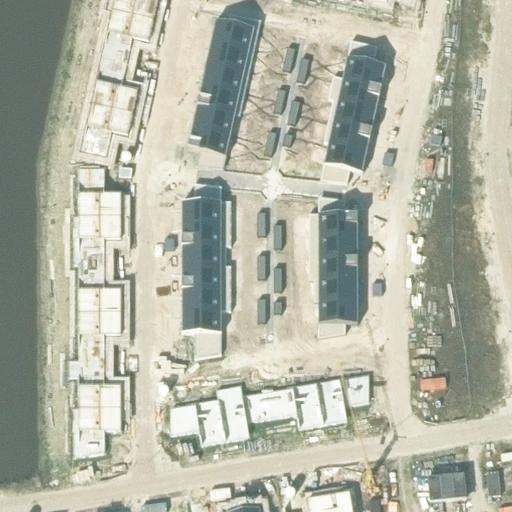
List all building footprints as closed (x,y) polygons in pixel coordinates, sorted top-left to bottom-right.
[(108,0),(106,11),(154,22),(159,0),(108,0)] [(111,13),(101,59),(128,65),(133,42),(149,45),(154,22),(106,11),(106,12),(111,13)] [(216,22),(211,44),(254,53),(261,23),(230,16),(228,25),(216,22)] [(333,78),(333,79),(381,90),(386,68),(374,65),(377,48),(351,43),(343,80),(333,78)] [(211,44),(206,65),(249,75),(254,53),(211,44)] [(287,49),(285,61),(293,62),(295,51),(287,49)] [(101,59),(90,106),(134,115),(139,92),(123,89),(128,65),(101,59)] [(301,60),(299,71),(307,73),(309,61),(301,60)] [(285,61),(282,72),(290,74),(293,62),(285,61)] [(206,65),(202,86),(245,96),(249,75),(206,65)] [(299,71),(296,83),(304,85),(307,73),(299,71)] [(333,79),(328,100),(376,111),(381,90),(333,79)] [(202,86),(197,107),(240,117),(245,96),(202,86)] [(278,91),(276,102),(284,104),(286,92),(278,91)] [(328,100),(328,101),(333,102),(328,122),(372,132),(376,111),(328,100)] [(276,102),(273,114),(281,116),(284,104),(276,102)] [(292,102),(290,114),(297,116),(300,104),(292,102)] [(90,106),(80,154),(107,160),(113,135),(129,139),(134,115),(90,106)] [(197,107),(192,129),(231,137),(235,117),(240,118),(240,117),(197,107)] [(290,114),(287,126),(295,127),(297,116),(290,114)] [(328,122),(324,143),(367,153),(372,132),(328,122)] [(192,129),(188,151),(199,153),(196,170),(223,172),(231,137),(192,129)] [(269,133),(266,145),(274,147),(277,135),(269,133)] [(285,135),(282,147),(290,149),(293,137),(285,135)] [(328,145),(320,183),(347,186),(350,172),(362,175),(367,153),(324,143),(323,144),(328,145)] [(266,145),(264,157),(272,158),(274,147),(266,145)] [(77,218),(73,218),(73,219),(122,219),(122,195),(105,195),(105,170),(77,170),(77,218)] [(194,204),(182,204),(182,226),(231,226),(231,204),(221,204),(221,189),(194,186),(194,204)] [(318,216),(308,216),(308,239),(358,239),(358,216),(345,216),(345,202),(318,199),(318,216)] [(266,214),(257,214),(257,226),(266,226),(266,214)] [(73,219),(73,267),(105,267),(105,243),(122,243),(122,219),(73,219)] [(231,226),(182,226),(182,248),(231,248),(231,226)] [(266,226),(257,226),(257,238),(266,238),(266,226)] [(282,227),(274,227),(274,239),(282,239),(282,227)] [(282,239),(274,239),(274,251),(282,251),(282,239)] [(358,239),(308,239),(308,260),(358,260),(358,239)] [(231,248),(182,248),(182,269),(231,269),(231,268),(226,268),(226,249),(231,249),(231,248)] [(266,257),(257,257),(258,269),(266,269),(266,257)] [(358,260),(308,260),(308,282),(358,282),(358,260)] [(105,267),(73,267),(73,268),(77,268),(77,315),(122,315),(122,291),(105,291),(105,267)] [(231,269),(182,269),(182,291),(231,291),(231,269)] [(266,269),(258,269),(258,282),(266,282),(266,269)] [(282,270),(274,270),(274,282),(282,282),(282,270)] [(282,282),(274,282),(274,294),(282,294),(282,282)] [(358,282),(308,282),(308,283),(313,283),(313,303),(358,303),(358,282)] [(231,291),(182,291),(182,313),(231,313),(231,291)] [(266,301),(258,301),(258,313),(266,313),(266,301)] [(358,303),(313,303),(313,304),(318,304),(318,341),(345,336),(345,326),(358,326),(358,303)] [(282,304),(274,304),(274,316),(282,316),(282,304)] [(231,313),(182,313),(182,335),(194,335),(194,361),(221,356),(221,314),(231,314),(231,313)] [(266,313),(258,313),(258,325),(266,325),(266,313)] [(77,362),(68,362),(68,363),(105,363),(105,338),(122,338),(122,315),(77,315),(77,362)] [(105,363),(68,363),(68,380),(77,380),(77,410),(69,410),(69,407),(68,407),(68,411),(73,411),(122,411),(122,387),(105,387),(105,363)] [(340,380),(316,385),(323,428),(348,424),(345,409),(369,405),(369,376),(340,381),(340,380)] [(291,390),(267,394),(272,422),(296,418),(298,432),(323,428),(316,385),(291,389),(291,390)] [(241,387),(216,391),(225,444),(250,440),(247,426),(272,422),(267,394),(243,398),(241,387)] [(193,406),(169,410),(170,439),(198,434),(201,449),(225,444),(216,391),(215,392),(217,401),(193,405),(193,406)] [(122,411),(73,411),(73,461),(105,455),(105,435),(122,435),(122,411)] [(308,511),(353,511),(353,510),(357,509),(353,489),(338,491),(338,495),(306,501),(308,511)]
